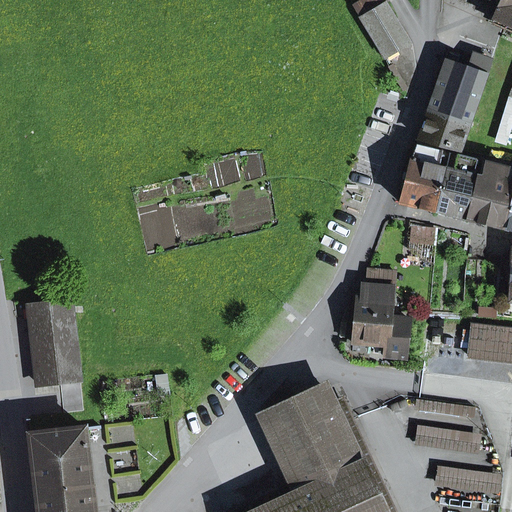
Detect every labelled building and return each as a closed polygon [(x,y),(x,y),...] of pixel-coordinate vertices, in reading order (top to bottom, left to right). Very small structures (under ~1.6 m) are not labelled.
[(364,0),(355,6),(363,20),(386,5),(383,0),(364,0)] [(511,0),(496,0),(502,2),(498,12),(511,17),(511,0)] [(385,56),(408,42),(386,5),(363,20),(385,56)] [(511,25),(511,17),(498,12),(495,19),(511,25)] [(445,65),(429,111),(468,124),(490,63),(475,58),(470,74),(445,65)] [(429,111),(420,140),(459,151),(468,124),(429,111)] [(416,147),(408,174),(406,181),(401,203),(436,212),(450,155),(416,147)] [(450,155),(436,212),(467,220),(481,163),(450,155)] [(511,170),(481,163),(467,220),(503,228),(511,188),(511,185),(509,185),(511,173),(511,170)] [(511,188),(503,228),(511,230),(511,188)] [(396,273),(368,271),(367,285),(394,288),(396,273)] [(409,319),(392,318),(394,288),(367,285),(363,285),(361,300),(359,300),(358,303),(352,302),(351,311),(357,312),(354,339),(354,343),(388,347),(387,357),(406,358),(409,319)] [(33,320),(40,386),(81,382),(72,302),(29,306),(31,320),(33,320)] [(348,339),(354,339),(357,312),(351,311),(348,339)] [(511,336),(472,332),(469,357),(511,361),(511,336)] [(382,511),(325,388),(292,404),(275,412),(263,417),(299,495),(262,511),(382,511)] [(275,412),(292,404),(289,397),(272,405),(275,412)] [(414,411),(474,419),(475,408),(416,400),(414,411)] [(414,446),(479,455),(481,435),(417,426),(414,446)] [(88,451),(86,428),(31,435),(39,511),(95,511),(92,484),(88,451)] [(434,487),(499,495),(501,475),(437,467),(434,487)]
